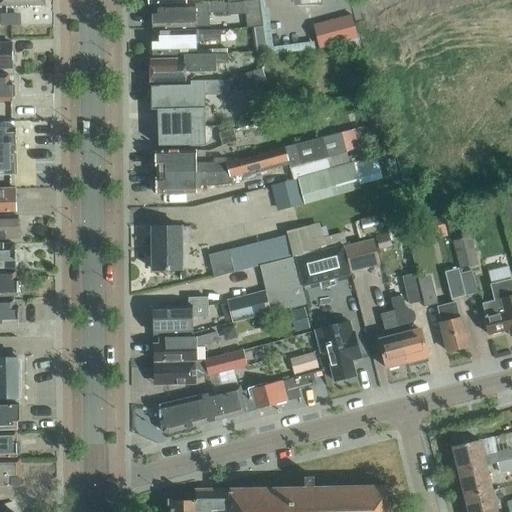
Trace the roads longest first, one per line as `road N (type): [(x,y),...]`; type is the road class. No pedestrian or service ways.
road 1 (tertiary): [(94,482),(88,0)]
road 2 (residential): [(408,405),(94,482)]
